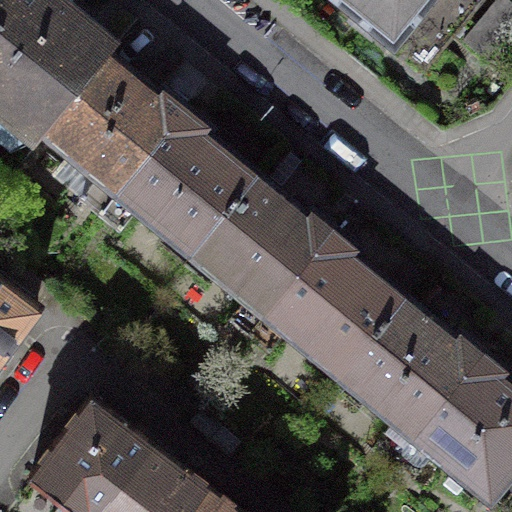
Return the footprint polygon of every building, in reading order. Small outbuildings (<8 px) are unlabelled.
[(0,0),(0,18),(15,0),(0,0)] [(75,15),(57,0),(15,0),(0,18),(0,111),(35,141),(42,132),(108,51),(113,45),(75,15)] [(339,0),(424,70),(481,0),(339,0)] [(511,6),(511,5),(504,0),(495,0),(463,40),(486,59),(511,27),(511,6)] [(81,196),(101,212),(187,107),(175,97),(163,87),(158,93),(108,51),(42,132),(97,178),(81,196)] [(136,210),(191,254),(257,174),(207,133),(212,127),(200,117),(187,107),(101,212),(121,228),(136,210)] [(230,318),(250,334),(336,229),(324,219),(312,209),(307,215),(257,174),(191,254),(245,299),(230,318)] [(285,331),(339,376),(406,295),(356,255),(360,249),(348,239),(336,229),(250,334),(269,350),(285,331)] [(0,279),(0,353),(14,336),(36,306),(0,279)] [(379,440),(398,456),(484,351),(472,341),(460,331),(455,336),(406,295),(339,376),(394,421),(379,440)] [(497,361),(484,351),(398,456),(418,472),(433,453),(490,500),(505,482),(511,488),(511,492),(500,507),(506,511),(511,511),(511,382),(504,376),(509,371),(497,361)] [(29,480),(71,511),(99,511),(152,444),(124,422),(92,398),(29,480)] [(99,511),(190,511),(209,488),(197,478),(152,444),(99,511)] [(190,511),(241,511),(209,488),(190,511)]
